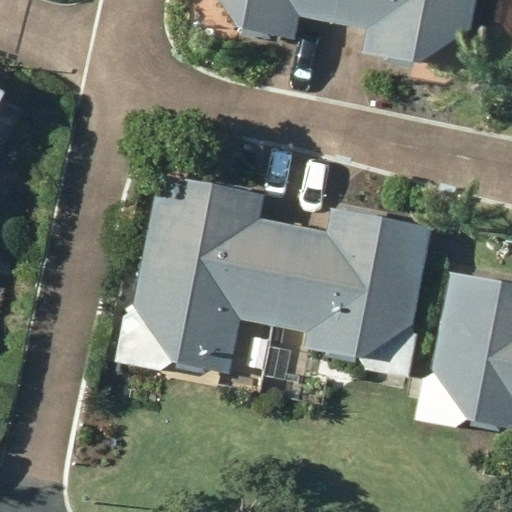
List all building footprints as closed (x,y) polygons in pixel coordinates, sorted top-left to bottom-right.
[(84,0),(35,0),(19,89),(66,98),(84,0)] [(332,21),(335,0),(217,0),(235,27),(294,37),(298,15),(332,21)] [(335,0),(332,21),(366,28),(362,50),(420,62),(469,27),(474,0),(335,0)] [(273,325),(290,222),(256,217),(260,194),(156,176),(133,309),(127,313),(118,362),(160,368),(171,361),(230,371),(240,318),(273,325)] [(290,222),(273,325),(305,330),(301,348),(364,359),(413,324),(430,226),(331,209),(327,228),(290,222)] [(511,281),(450,270),(430,373),(423,377),(415,418),(455,425),(466,418),(511,427),(511,281)] [(286,355),(280,395),(316,401),(323,362),(286,355)]
